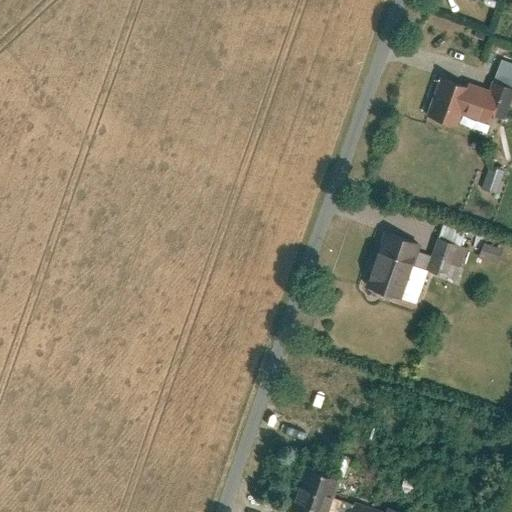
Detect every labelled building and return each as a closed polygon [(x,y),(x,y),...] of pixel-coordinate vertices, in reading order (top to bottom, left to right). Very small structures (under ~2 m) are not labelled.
[(511,60),(503,58),(496,80),(511,84),(511,60)] [(492,90),(440,73),(427,111),(457,121),(461,108),(484,116),(486,108),(492,90)] [(504,114),(511,91),(511,84),(496,80),(492,90),(486,108),(504,114)] [(505,167),(490,162),(482,185),(497,190),(505,167)] [(419,241),(383,228),(365,283),(401,295),(419,241)] [(469,246),(438,235),(427,269),(458,279),(469,246)] [(504,247),(485,240),(480,254),(499,261),(504,247)] [(324,511),(336,476),(302,464),(288,503),(313,511),(324,511)] [(350,511),(386,511),(355,501),(350,511)]
